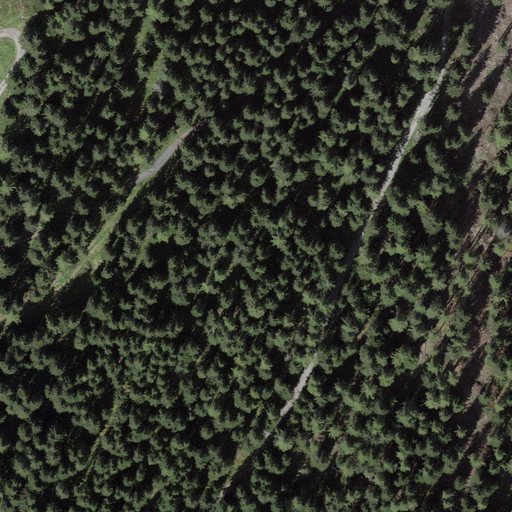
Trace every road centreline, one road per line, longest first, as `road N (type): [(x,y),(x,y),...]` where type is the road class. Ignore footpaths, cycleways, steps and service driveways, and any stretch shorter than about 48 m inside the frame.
road 1 (track): [(451,0),(439,82),(369,218),(310,369),(205,511)]
road 2 (track): [(0,274),(63,275),(201,109),(358,0)]
